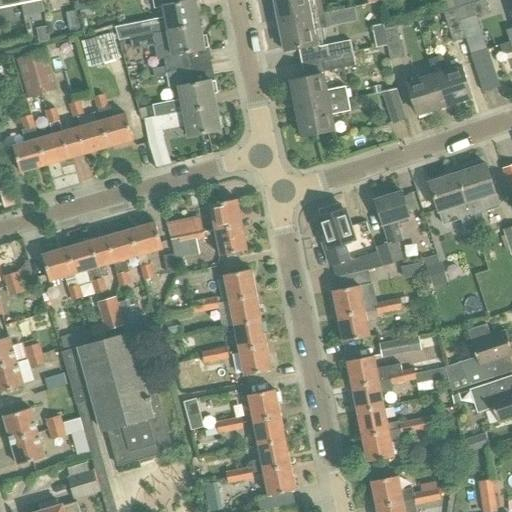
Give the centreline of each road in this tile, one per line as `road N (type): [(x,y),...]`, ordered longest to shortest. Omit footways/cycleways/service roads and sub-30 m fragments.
road 1 (residential): [(342,511),(271,192)]
road 2 (residential): [(0,232),(262,161)]
road 3 (residential): [(271,192),(511,117)]
road 4 (residential): [(262,161),(232,0)]
